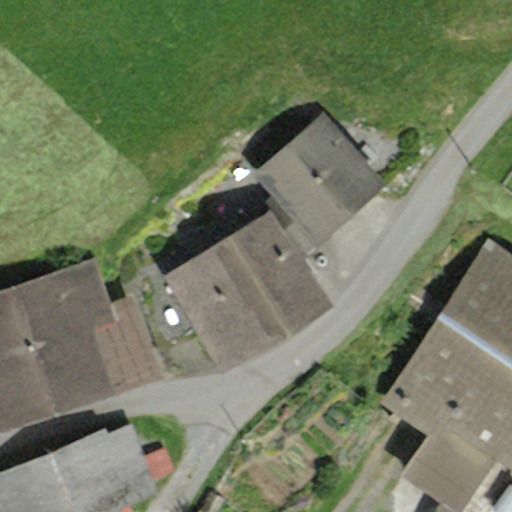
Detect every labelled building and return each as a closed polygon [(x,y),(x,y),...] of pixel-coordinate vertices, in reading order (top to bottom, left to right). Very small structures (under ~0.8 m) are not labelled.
[(324,112),(253,171),(270,194),(263,200),(269,208),(303,259),(386,183),(324,112)] [(269,208),(164,274),(153,258),(126,269),(160,351),(197,336),(218,371),(333,304),(303,259),(269,208)] [(511,254),(486,238),(379,403),(427,434),(399,476),(454,511),(458,511),(495,457),(511,467),(511,254)] [(96,256),(0,288),(0,427),(158,374),(129,291),(110,298),(96,256)] [(0,511),(135,511),(133,506),(159,495),(128,425),(107,434),(104,427),(0,471),(0,511)]
